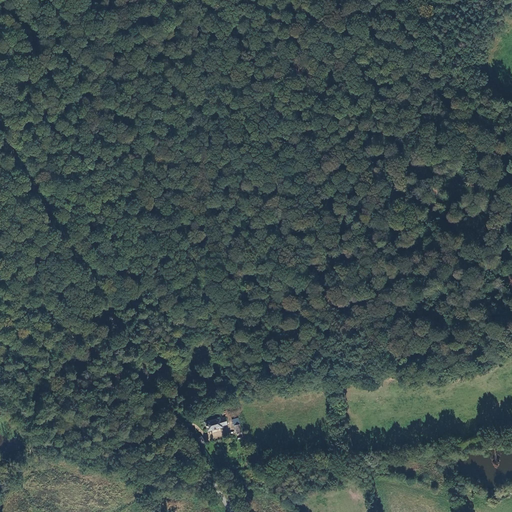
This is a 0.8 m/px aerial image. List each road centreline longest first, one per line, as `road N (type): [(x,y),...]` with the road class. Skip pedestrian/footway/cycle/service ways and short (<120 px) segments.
road 1 (track): [(231,511),(119,327)]
road 2 (track): [(99,294),(0,128)]
